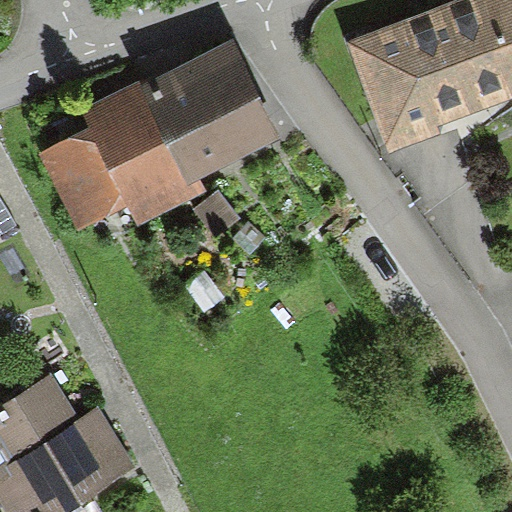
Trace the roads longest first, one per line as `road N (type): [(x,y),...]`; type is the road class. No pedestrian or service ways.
road 1 (residential): [(247,0),(483,340),(511,399)]
road 2 (unknown): [(0,148),(166,487)]
road 3 (residential): [(0,74),(233,0)]
